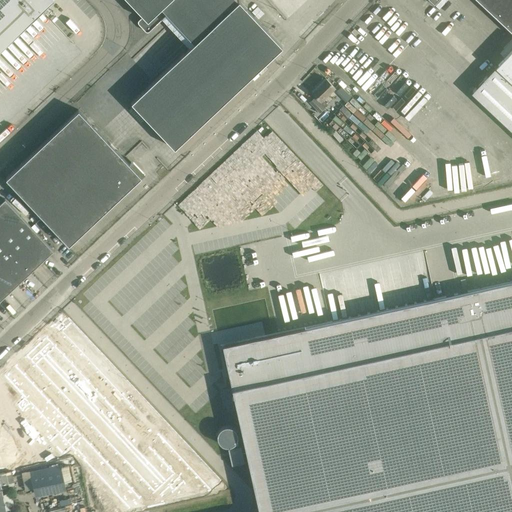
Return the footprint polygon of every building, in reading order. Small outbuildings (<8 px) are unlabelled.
[(0,0),(0,46),(48,0),(0,0)] [(127,0),(140,14),(142,16),(138,20),(138,21),(137,21),(137,22),(138,23),(138,24),(145,31),(146,31),(146,32),(147,32),(148,32),(148,31),(149,31),(162,19),(167,14),(193,43),(238,0),(237,0),(127,0)] [(189,47),(131,102),(174,148),(282,46),(278,42),(238,0),(193,43),(189,47)] [(511,49),(505,57),(472,92),(511,129),(511,0),(479,0),(511,30),(511,49)] [(511,40),(501,52),(505,57),(511,49),(511,40)] [(334,87),(326,79),(325,78),(312,91),(320,100),(319,102),(314,97),(309,102),(319,112),(327,104),(322,99),(334,87)] [(351,97),(347,93),(342,98),(346,102),(351,97)] [(68,244),(141,176),(78,110),(5,178),(68,244)] [(471,159),(477,185),(511,177),(505,150),(471,159)] [(315,195),(293,216),(301,224),(323,203),(315,195)] [(0,203),(0,300),(53,250),(5,199),(0,203)] [(511,511),(511,280),(222,345),(258,511),(511,511)] [(61,324),(56,328),(59,331),(60,330),(61,332),(209,490),(220,479),(68,317),(64,321),(68,326),(63,330),(62,328),(64,326),(61,324)] [(46,338),(26,357),(153,493),(156,490),(161,494),(169,486),(173,490),(182,482),(46,338)] [(16,366),(4,377),(57,434),(70,447),(74,452),(82,461),(128,509),(139,498),(81,436),(69,423),(16,366)] [(222,443),(238,444),(239,428),(222,427),(222,443)] [(233,464),(246,461),(242,445),(230,448),(233,464)] [(60,465),(29,472),(33,488),(34,492),(64,486),(64,485),(64,482),(60,467),(60,465)] [(0,511),(6,511),(1,486),(8,484),(8,483),(14,482),(11,471),(5,473),(5,471),(0,471),(0,511)]
